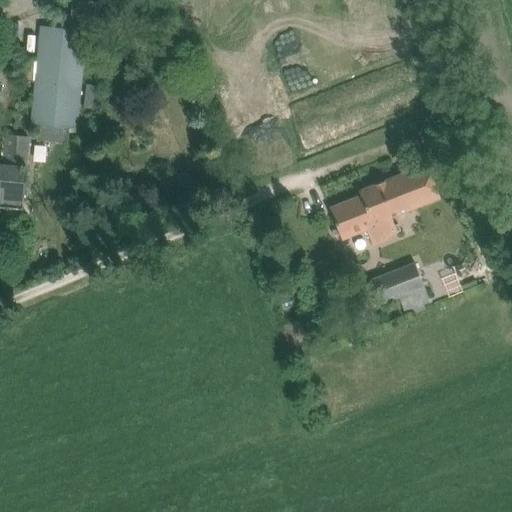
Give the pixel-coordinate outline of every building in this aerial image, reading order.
[(73,0),(71,27),(97,29),(100,3),(73,0)] [(32,124),(77,129),(87,31),(41,26),(38,58),(36,81),(32,124)] [(26,56),(24,80),(36,81),(38,58),(26,56)] [(0,163),(0,197),(24,199),(29,139),(7,137),(4,164),(0,163)] [(362,198),(332,210),(339,228),(342,236),(366,227),(372,242),(373,246),(389,240),(388,238),(398,233),(397,232),(401,231),(398,224),(395,225),(392,217),(392,216),(441,198),(435,182),(428,163),(359,190),(362,198)] [(399,298),(404,309),(430,299),(417,263),(371,281),(380,305),(399,298)]
